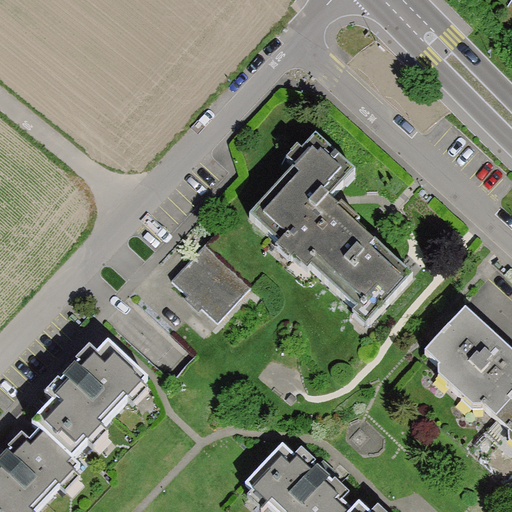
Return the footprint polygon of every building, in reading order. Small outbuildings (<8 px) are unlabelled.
[(354,181),(315,148),(251,222),(376,329),(414,284),(374,249),(338,219),(328,210),(354,181)] [(253,290),(205,247),(172,283),(220,326),(253,290)] [(511,358),(461,313),(420,359),(511,441),(511,358)] [(36,432),(73,466),(149,382),(106,342),(73,379),(28,425),(36,432)] [(73,466),(36,432),(4,468),(0,472),(0,511),(41,511),(78,472),(73,466)] [(361,511),(327,479),(292,445),(253,485),(281,511),(361,511)]
